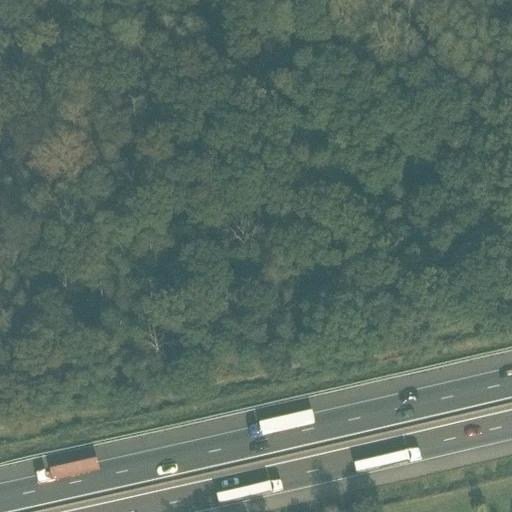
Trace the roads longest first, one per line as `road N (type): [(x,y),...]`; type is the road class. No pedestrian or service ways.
road 1 (track): [(511,311),(438,340),(0,442)]
road 2 (motorway): [(511,382),(0,496)]
road 3 (motorway): [(115,511),(511,423)]
